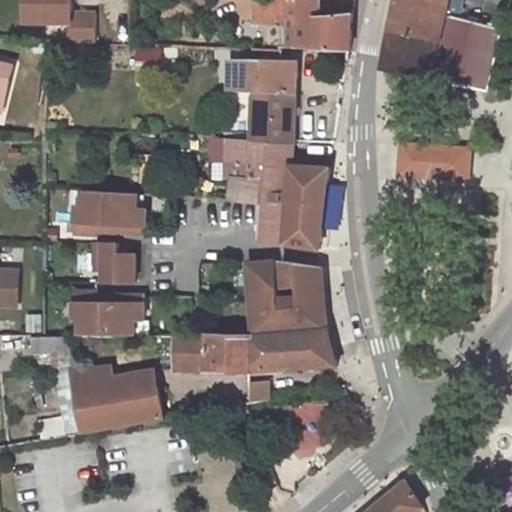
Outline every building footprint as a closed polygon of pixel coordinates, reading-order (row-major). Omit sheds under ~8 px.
[(71,0),(26,0),(26,23),(71,24),(71,44),(96,44),(97,15),(72,14),(71,0)] [(318,16),(319,0),(255,0),(255,21),(280,24),(279,45),(312,45),(312,50),(349,51),(353,13),(318,16)] [(490,92),(504,29),(457,19),(461,0),(397,0),(382,68),(448,83),(490,92)] [(212,52),(189,50),(188,63),(211,64),(212,52)] [(0,110),(0,111),(13,66),(0,61),(0,110)] [(251,141),(295,143),(298,63),(230,62),(230,88),(252,90),(251,123),(251,141)] [(251,141),(251,123),(233,122),(231,140),(251,141)] [(321,249),(330,168),(309,167),(309,159),(294,158),(295,143),(251,141),(231,140),(228,140),(227,175),(232,175),(230,198),(231,200),(258,201),(260,242),(285,244),(321,249)] [(476,147),(400,141),(397,175),(473,180),(475,150),(476,147)] [(137,192),(81,189),(80,205),(75,205),(73,232),(96,233),(96,230),(96,223),(118,224),(118,231),(143,232),(145,209),(135,208),(137,192)] [(117,243),(95,243),(95,270),(102,270),(102,282),(134,282),(134,254),(117,254),(117,243)] [(294,333),(328,331),(318,273),(319,269),(303,272),(302,265),(281,261),(283,290),(296,288),(297,298),(277,299),(274,262),(246,264),(252,337),(294,333)] [(0,304),(18,304),(20,271),(0,268),(0,304)] [(78,321),(78,337),(134,336),(134,321),(144,321),(144,297),(118,297),(118,304),(96,304),(96,297),(96,294),(73,294),(73,321),(78,321)] [(336,365),(328,331),(294,333),(293,368),(336,365)] [(252,337),(251,370),(293,368),(294,333),(252,337)] [(252,337),(177,336),(175,370),(251,370),(252,337)] [(67,337),(32,337),(33,354),(67,353),(67,337)] [(76,383),(78,394),(85,432),(163,419),(158,389),(106,393),(102,369),(74,371),(76,383)] [(76,383),(74,371),(59,372),(60,384),(76,383)] [(85,432),(78,394),(60,397),(65,435),(85,432)] [(245,450),(234,454),(237,463),(241,473),(252,469),(245,450)] [(421,511),(430,505),(412,479),(373,511),(421,511)]
